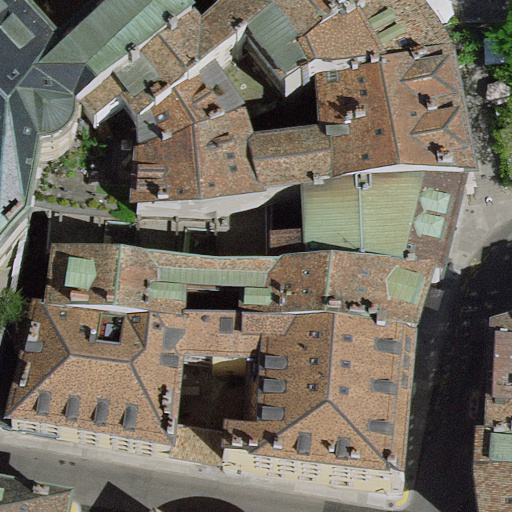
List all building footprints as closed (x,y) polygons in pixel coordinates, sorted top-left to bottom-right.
[(75,151),(80,121),(191,39),(169,19),(156,7),(162,0),(0,0),(0,269),(16,256),(29,245),(34,216),(40,169),(75,151)] [(360,0),(162,0),(156,7),(169,19),(191,0),(208,0),(233,25),(204,51),(191,39),(80,121),(75,151),(112,146),(140,138),(216,82),(247,56),(289,112),(316,101),(299,74),(371,14),(360,0)] [(323,92),(451,72),(436,36),(407,0),(392,0),(382,4),(371,14),(299,74),(316,101),(323,98),(323,92)] [(458,112),(451,72),(323,92),(323,98),(327,167),(253,177),(240,126),(216,82),(140,138),(144,176),(140,212),(140,224),(218,228),(314,201),(463,195),(473,195),(458,112)] [(54,220),(140,224),(140,212),(106,208),(112,146),(75,151),(40,169),(34,216),(54,220)] [(452,239),(463,195),(314,201),(218,228),(140,224),(54,220),(49,267),(58,268),(189,281),(247,287),(430,288),(439,291),(452,239)] [(56,323),(186,336),(189,281),(58,268),(56,323)] [(424,321),(430,288),(247,287),(245,338),(415,343),(424,321)] [(406,416),(415,343),(245,338),(186,336),(56,323),(28,315),(18,354),(32,357),(15,433),(203,466),(264,480),(398,491),(406,416)] [(511,459),(511,352),(497,356),(495,420),(493,460),(511,459)] [(0,394),(0,429),(15,433),(32,357),(18,354),(9,353),(0,394)] [(511,511),(511,459),(493,460),(491,511),(511,511)] [(0,511),(81,511),(0,496),(0,511)]
